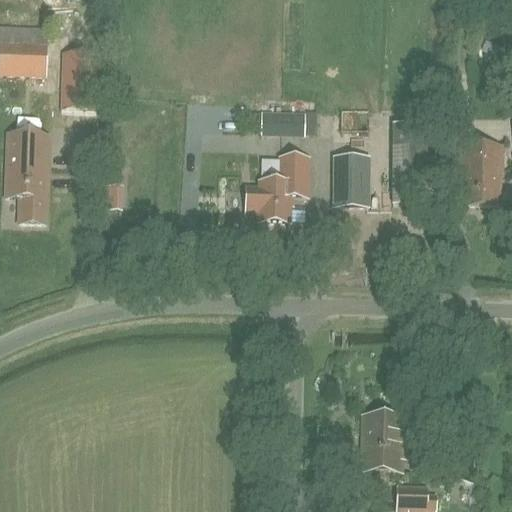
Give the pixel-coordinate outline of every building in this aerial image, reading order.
[(47,49),(0,48),(0,79),(46,81),(47,49)] [(98,59),(63,58),(62,114),(96,115),(98,59)] [(281,117),(261,117),(260,141),(281,141),(281,117)] [(305,141),(305,138),(305,118),(281,117),(281,141),(305,141)] [(7,143),(7,158),(5,202),(19,203),(18,228),(45,229),(47,143),(31,143),(9,142),(7,142),(7,143)] [(498,211),(498,150),(462,150),(461,181),(464,181),(463,211),(498,211)] [(280,162),(280,187),(260,187),(259,228),(289,229),(289,203),(307,203),(308,163),(280,162)] [(252,163),(252,184),(274,183),(274,163),(252,163)] [(368,212),(366,163),(334,164),(335,213),(368,212)] [(443,361),(443,371),(457,372),(457,361),(443,361)] [(402,422),(364,421),(363,475),(401,476),(402,422)] [(395,511),(435,511),(436,497),(428,497),(428,491),(397,490),(395,511)]
